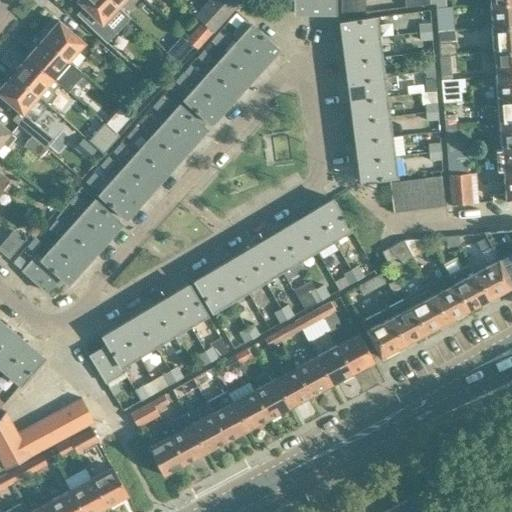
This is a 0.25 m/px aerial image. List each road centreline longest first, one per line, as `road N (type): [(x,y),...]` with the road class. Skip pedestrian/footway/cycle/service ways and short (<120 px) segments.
road 1 (residential): [(97,308),(96,284),(280,76),(299,70),(307,82),(317,178),(303,188)]
road 2 (tertiary): [(217,511),(511,354)]
road 3 (residential): [(303,188),(97,308)]
road 4 (residential): [(353,187),(401,230),(511,221)]
